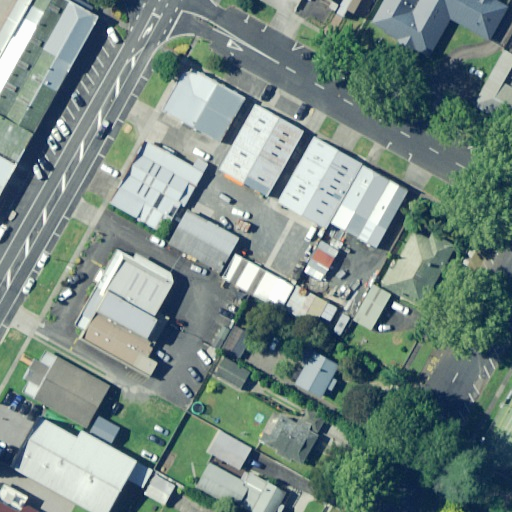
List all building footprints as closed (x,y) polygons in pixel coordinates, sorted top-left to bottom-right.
[(0,151),(6,154),(83,12),(60,0),(17,0),(0,32),(0,151)] [(356,0),(305,0),(345,22),(356,0)] [(496,5),(486,0),(368,0),(355,25),(415,57),(436,20),(475,42),(496,5)] [(511,20),(466,104),(511,129),(511,20)] [(233,96),(175,64),(149,112),(207,143),(233,96)] [(290,128),(244,103),(207,170),(253,195),(290,128)] [(349,160),(302,134),(263,205),(311,230),(349,160)] [(190,169),(132,137),(94,207),(151,238),(190,169)] [(396,185),(349,160),(315,222),(362,248),(396,185)] [(223,238),(172,211),(155,242),(206,269),(223,238)] [(414,224),(379,286),(421,310),(456,248),(414,224)] [(339,251),(319,240),(304,267),(324,278),(339,251)] [(161,283),(104,252),(74,307),(131,338),(161,283)] [(265,277),(221,253),(210,274),(253,298),(265,277)] [(321,316),(328,303),(295,284),(293,289),(280,311),(314,329),(321,316)] [(391,295),(372,285),(352,320),(370,331),(391,295)] [(338,308),(328,303),(321,316),(330,321),(338,308)] [(150,350),(81,312),(67,337),(136,375),(150,350)] [(251,335),(233,326),(222,349),(240,358),(251,335)] [(98,379),(35,345),(9,392),(72,426),(98,379)] [(339,366),(305,349),(298,362),(305,366),(295,384),(321,398),(326,388),(331,391),(337,381),(332,378),(339,366)] [(250,373),(223,358),(213,375),(240,391),(250,373)] [(303,466),(320,435),(317,433),(325,418),(303,405),(295,421),(274,410),(257,441),(276,451),(274,455),(290,464),(292,460),(303,466)] [(131,471),(137,461),(110,446),(120,428),(99,416),(88,435),(82,431),(78,438),(40,417),(19,454),(12,468),(91,511),(127,511),(146,479),(131,471)] [(241,470),(253,447),(219,429),(207,453),(241,470)] [(240,480),(208,463),(195,487),(231,505),(232,503),(248,511),(274,511),(285,492),(245,471),(240,480)] [(174,486),(155,475),(144,495),(164,505),(174,486)] [(22,511),(29,501),(0,485),(0,511),(22,511)]
